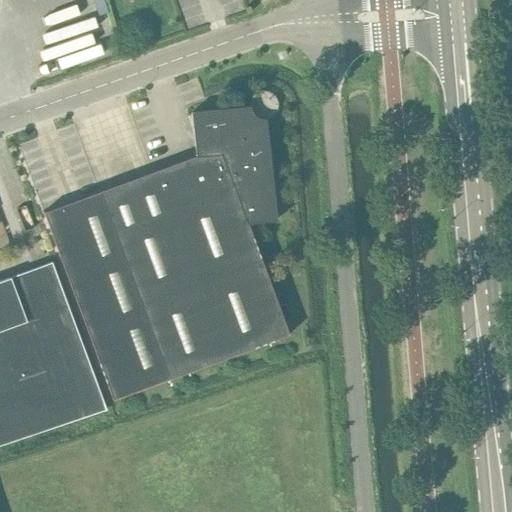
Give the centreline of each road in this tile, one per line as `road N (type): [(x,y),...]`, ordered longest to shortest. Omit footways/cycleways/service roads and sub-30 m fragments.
road 1 (unclassified): [(366,511),(322,18)]
road 2 (tertiary): [(499,511),(459,41)]
road 3 (unclassified): [(322,18),(282,23),(0,120)]
road 4 (unclassified): [(322,18),(386,35),(459,41)]
